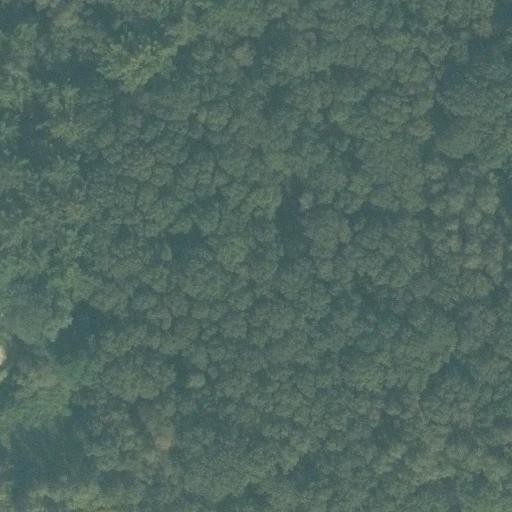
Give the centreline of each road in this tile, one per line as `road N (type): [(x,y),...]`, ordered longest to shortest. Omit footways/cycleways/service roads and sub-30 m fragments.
road 1 (unclassified): [(335,511),(511,495)]
road 2 (track): [(313,372),(357,510)]
